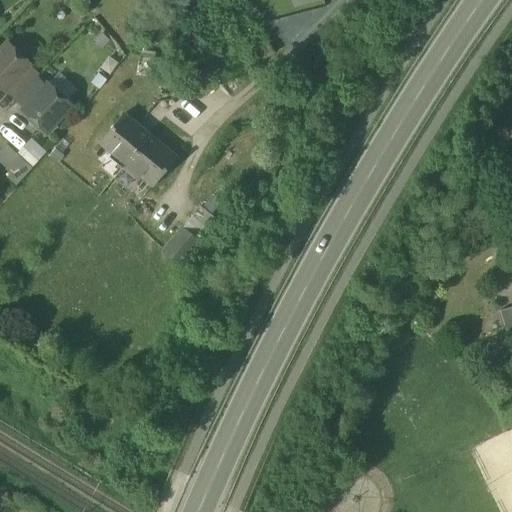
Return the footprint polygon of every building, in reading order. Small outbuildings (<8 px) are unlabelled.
[(267,43),(247,54),(254,65),(274,55),(267,43)] [(30,66),(7,44),(0,51),(0,86),(6,92),(30,66)] [(251,79),(235,59),(224,68),(231,76),(221,85),(231,97),(251,79)] [(30,66),(6,92),(15,101),(37,77),(36,77),(39,74),(30,66)] [(37,77),(15,101),(24,109),(46,85),(37,77)] [(71,106),(47,84),(46,85),(24,109),(22,110),(46,133),(71,106)] [(149,136),(123,115),(100,142),(127,164),(149,136)] [(13,145),(34,164),(47,150),(26,131),(13,145)] [(176,158),(149,136),(127,164),(153,186),(176,158)] [(5,144),(0,149),(0,164),(10,173),(22,160),(5,144)] [(10,173),(6,177),(16,186),(32,169),(22,160),(10,173)] [(200,207),(183,227),(201,240),(217,220),(200,207)] [(201,240),(183,227),(163,251),(180,265),(201,240)] [(511,308),(500,312),(507,335),(511,333),(511,308)]
